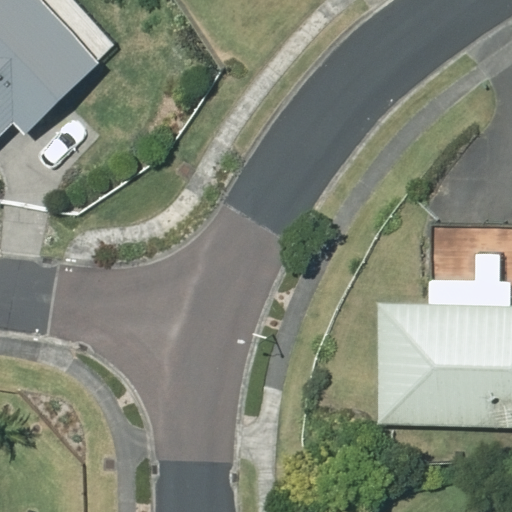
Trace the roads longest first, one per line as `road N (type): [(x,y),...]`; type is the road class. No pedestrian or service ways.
road 1 (residential): [(472,0),(375,62),(276,198),(208,329)]
road 2 (residential): [(0,298),(208,329)]
road 3 (residential): [(208,329),(196,511)]
